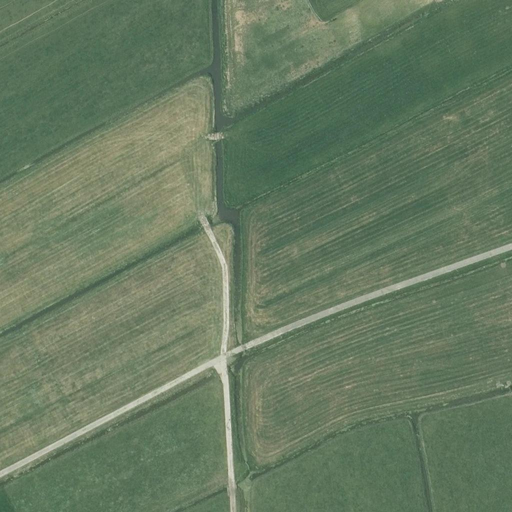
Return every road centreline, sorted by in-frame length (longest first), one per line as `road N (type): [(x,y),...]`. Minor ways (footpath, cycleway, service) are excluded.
road 1 (track): [(0,472),(224,356),(359,300),(511,257)]
road 2 (track): [(233,511),(223,263),(199,211)]
